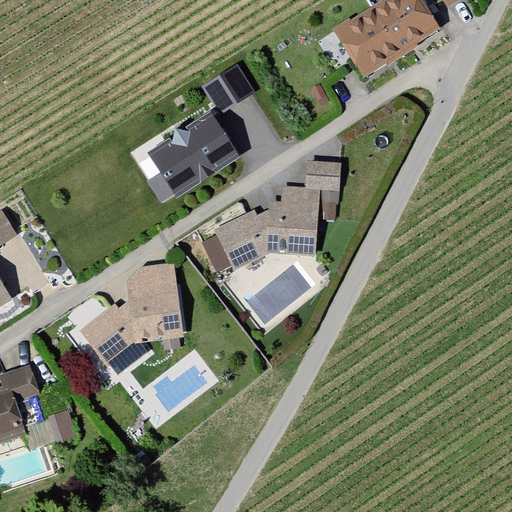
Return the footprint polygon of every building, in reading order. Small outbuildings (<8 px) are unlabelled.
[(409,0),(382,0),(363,12),(395,57),(432,34),(409,0)] [(432,0),(441,13),(459,0),(432,0)] [(363,12),(322,40),(354,84),(395,57),(363,12)] [(248,96),(232,71),(197,91),(212,117),(248,96)] [(202,116),(130,160),(159,207),(230,161),(202,116)] [(195,242),(214,282),(261,261),(313,261),(313,234),(314,196),(279,194),(278,208),(262,207),(261,212),(195,242)] [(0,249),(11,242),(0,225),(0,249)] [(120,301),(74,338),(103,377),(109,373),(115,381),(141,360),(133,351),(177,341),(168,269),(139,273),(121,288),(120,301)] [(174,346),(158,349),(159,359),(175,357),(174,346)] [(0,443),(16,438),(22,454),(53,443),(57,452),(75,444),(58,404),(36,412),(40,422),(18,430),(9,404),(34,394),(25,367),(0,375),(0,443)]
